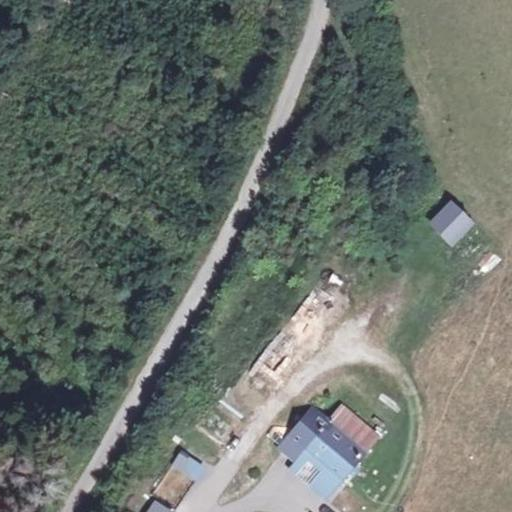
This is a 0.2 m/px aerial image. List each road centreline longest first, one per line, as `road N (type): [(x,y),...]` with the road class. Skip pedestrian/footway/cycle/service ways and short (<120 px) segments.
road 1 (track): [(328,0),(354,69),(386,310),(377,331),(267,415),(203,511)]
road 2 (tertiary): [(327,0),(214,256),(69,511)]
